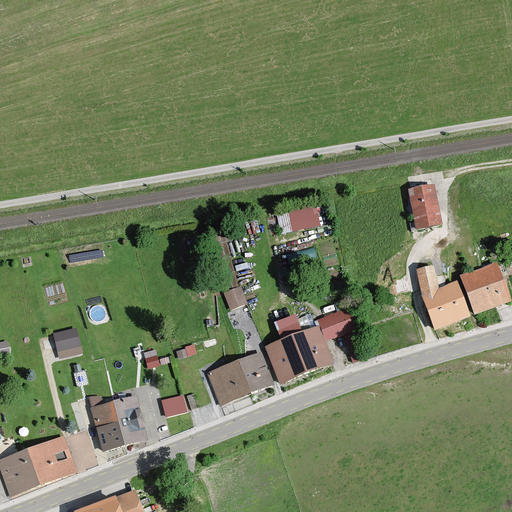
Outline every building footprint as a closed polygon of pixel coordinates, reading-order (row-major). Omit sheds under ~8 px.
[(435,188),(409,193),(417,233),(443,228),(435,188)] [(281,211),(283,231),(324,228),(322,207),(281,211)] [(293,267),(319,256),(314,244),(288,254),(293,267)] [(511,302),(498,266),(461,279),(476,319),(511,305),(511,302)] [(417,273),(422,297),(435,335),(471,322),(457,285),(439,291),(435,270),(417,273)] [(240,288),(223,295),(230,312),(247,305),(240,288)] [(281,344),(266,349),(267,357),(282,392),(344,368),(328,327),(303,337),(296,318),(274,327),(281,344)] [(74,330),(53,336),(59,356),(80,349),(74,330)] [(353,361),(364,359),(358,331),(347,334),(353,361)] [(7,344),(0,344),(0,356),(8,356),(7,344)] [(196,344),(178,350),(180,358),(198,352),(196,344)] [(156,352),(143,355),(145,366),(158,363),(156,352)] [(260,357),(208,375),(220,410),(272,391),(260,357)] [(186,394),(164,398),(167,416),(189,412),(186,394)] [(138,398),(93,409),(104,455),(150,443),(138,398)] [(65,438),(0,461),(0,468),(11,499),(78,475),(65,438)] [(83,511),(142,511),(135,493),(83,511)]
